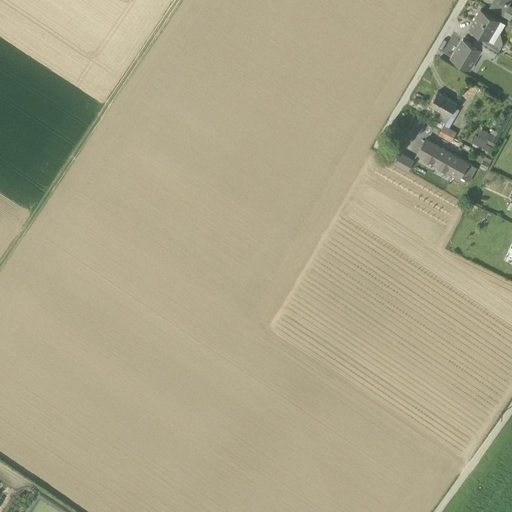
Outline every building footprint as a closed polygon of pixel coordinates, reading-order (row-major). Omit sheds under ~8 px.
[(492,0),(489,7),(502,15),(508,4),(505,2),(501,0),(492,0)] [(502,15),(510,19),(511,15),(511,6),(508,4),(502,15)] [(478,34),(487,39),(487,38),(498,20),(480,9),(469,29),(478,34)] [(505,24),(498,20),(487,38),(494,42),(500,32),(505,24)] [(503,42),(500,32),(494,42),(500,46),(503,42)] [(478,34),(475,40),(497,52),(500,46),(494,42),(487,38),(487,39),(478,34)] [(451,58),(468,68),(477,52),(479,49),(472,45),(462,39),(451,58)] [(492,60),(497,52),(475,40),(472,45),(479,49),(477,52),(492,60)] [(442,112),(449,116),(454,107),(457,104),(437,92),(429,105),(442,112)] [(446,122),(443,126),(448,129),(459,110),(454,107),(449,116),(446,122)] [(511,109),(510,108),(495,136),(499,138),(511,113),(511,109)] [(446,122),(449,116),(442,112),(439,118),(446,122)] [(446,122),(439,118),(435,125),(442,129),(443,126),(446,122)] [(438,135),(451,142),(453,138),(456,133),(448,129),(443,126),(442,129),(441,131),(438,135)] [(477,136),(486,141),(490,134),(481,129),(477,136)] [(495,136),(490,134),(486,141),(487,141),(486,144),(493,148),(499,138),(495,136)] [(490,153),(493,148),(486,144),(487,141),(486,141),(477,136),(476,135),(471,143),(490,153)] [(439,166),(446,170),(454,156),(426,139),(418,154),(439,166)] [(394,163),(408,171),(414,161),(400,153),(394,163)] [(452,174),(460,178),(468,163),(454,156),(446,170),(452,174)] [(493,160),(485,156),(479,167),(487,171),(493,160)] [(460,178),(468,182),(476,168),(468,163),(460,178)] [(446,170),(439,166),(435,173),(448,181),(452,174),(446,170)]
